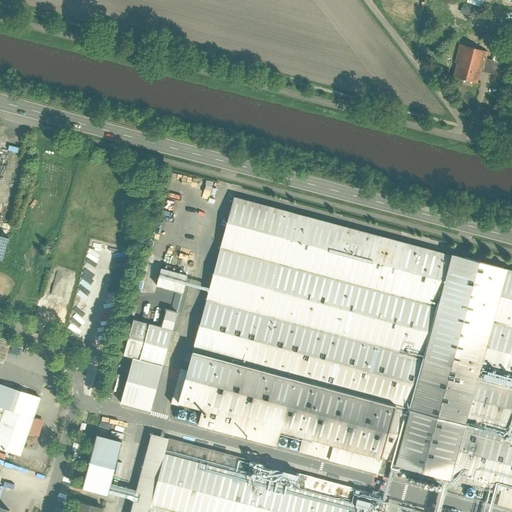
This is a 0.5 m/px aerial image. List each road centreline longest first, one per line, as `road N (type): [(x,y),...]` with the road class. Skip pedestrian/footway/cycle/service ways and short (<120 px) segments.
road 1 (primary): [(0,97),(511,235)]
road 2 (unclassified): [(0,17),(511,148)]
